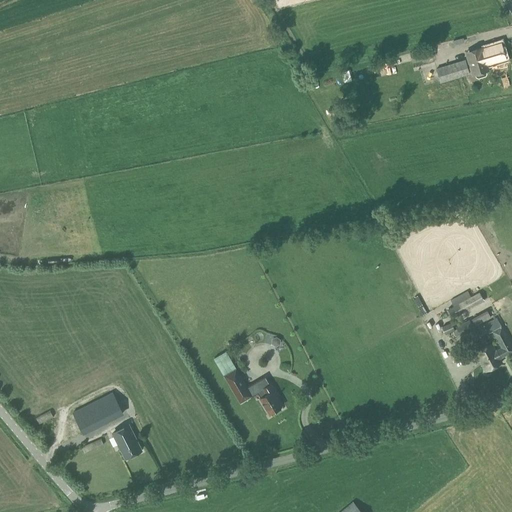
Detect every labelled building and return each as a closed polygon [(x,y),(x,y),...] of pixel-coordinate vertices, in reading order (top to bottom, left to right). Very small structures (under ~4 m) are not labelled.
[(473,31),(481,29),(480,21),(471,23),(473,31)] [(505,58),(501,43),(482,48),(482,47),(465,52),(472,75),(475,74),(476,76),(478,78),(486,76),(487,73),(486,71),(488,70),(486,64),(505,58)] [(431,46),(410,52),(412,62),(433,57),(431,46)] [(377,56),(369,58),(374,72),(382,69),(377,56)] [(465,60),(436,68),(440,82),(469,73),(465,60)] [(468,291),(451,301),(454,306),(457,304),(471,297),(468,291)] [(457,304),(460,309),(462,314),(484,301),(479,292),(471,297),(457,304)] [(454,306),(449,309),(452,314),(460,309),(457,304),(454,306)] [(487,310),(471,319),(476,327),(491,318),(487,310)] [(511,344),(496,317),(484,324),(489,334),(492,332),(499,345),(494,348),(500,359),(511,352),(511,344)] [(469,319),(456,327),(461,337),(474,330),(469,319)] [(451,323),(442,327),(445,335),(455,331),(451,323)] [(210,350),(195,325),(183,332),(198,357),(210,350)] [(59,376),(110,355),(109,353),(117,350),(120,357),(98,366),(101,373),(131,361),(124,346),(119,332),(48,360),(57,381),(60,379),(59,376)] [(492,343),(475,351),(486,371),(502,363),(500,359),(494,348),(492,343)] [(236,369),(224,375),(236,395),(248,389),(236,369)] [(36,372),(41,385),(47,383),(42,370),(36,372)] [(265,395),(260,398),(269,414),(271,413),(272,415),(281,410),(280,408),(281,407),(276,398),(279,397),(271,384),(261,389),(265,395)] [(112,393),(95,401),(106,422),(108,422),(123,414),(112,393)] [(47,405),(33,411),(35,417),(49,411),(47,405)] [(129,425),(113,433),(126,458),(133,455),(135,456),(140,454),(140,451),(142,451),(129,425)] [(100,439),(91,443),(93,448),(103,444),(100,439)] [(103,453),(110,469),(122,464),(115,448),(103,453)] [(359,511),(352,502),(339,511),(359,511)]
